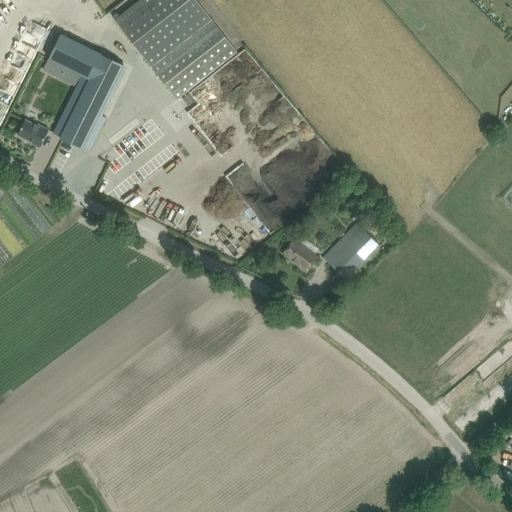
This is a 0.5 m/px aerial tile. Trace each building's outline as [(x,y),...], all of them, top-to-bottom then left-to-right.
[(92,6),(101,16),(107,11),(97,0),(83,0),(90,8),(92,6)] [(238,52),(213,20),(196,0),(139,0),(115,19),(152,68),(177,99),(238,52)] [(61,33),(48,59),(83,76),(59,124),(54,133),(61,136),(83,147),(90,151),(94,142),(106,117),(99,114),(123,64),(61,33)] [(40,147),(45,138),(49,130),(34,122),(34,123),(25,119),(22,126),(18,135),(33,142),(32,143),(40,147)] [(139,149),(152,140),(145,129),(132,138),(139,149)] [(127,160),(136,151),(128,142),(118,151),(127,160)] [(206,204),(215,197),(208,188),(199,195),(206,204)] [(346,280),(353,272),(380,246),(369,234),(373,230),(370,226),(369,227),(361,220),(331,250),(324,257),(346,280)] [(307,272),(313,264),(319,256),(294,238),(283,254),(296,263),(296,264),(307,272)] [(109,511),(105,503),(88,511),(109,511)]
